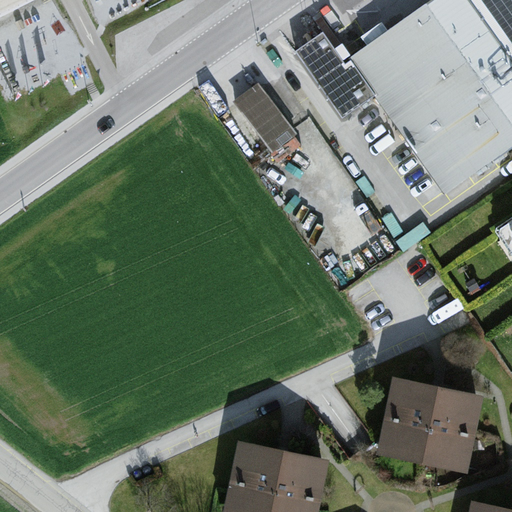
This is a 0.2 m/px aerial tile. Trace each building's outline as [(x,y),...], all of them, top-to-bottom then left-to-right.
[(0,0),(0,21),(40,0),(0,0)] [(511,0),(425,0),(347,54),(373,92),(440,188),(511,138),(511,0)] [(373,92),(347,54),(341,59),(321,31),(296,49),(342,114),(373,92)] [(257,79),(234,95),(271,151),(294,135),(257,79)] [(481,393),(391,374),(376,448),(465,466),(481,393)] [(314,511),(326,457),(234,439),(219,511),(314,511)] [(511,511),(511,508),(468,500),(465,511),(511,511)]
